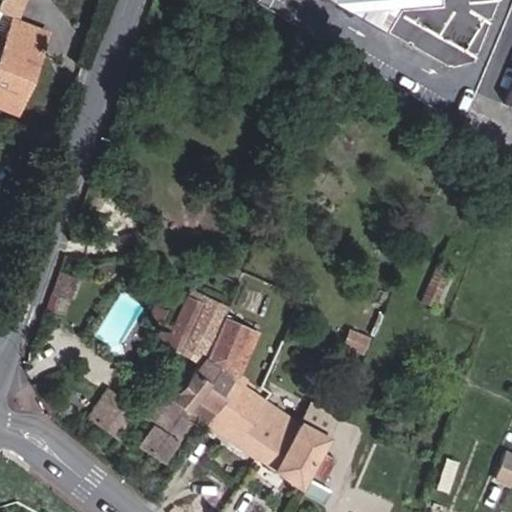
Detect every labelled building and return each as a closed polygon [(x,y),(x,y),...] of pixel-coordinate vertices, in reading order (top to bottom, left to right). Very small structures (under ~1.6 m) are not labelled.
[(0,0),(0,12),(12,18),(19,0),(0,0)] [(36,49),(27,46),(33,32),(9,22),(0,42),(0,98),(13,104),(21,85),(16,83),(21,71),(26,73),(36,49)] [(27,46),(36,49),(42,36),(33,32),(27,46)] [(0,109),(9,113),(13,104),(0,98),(0,109)] [(422,300),(437,307),(452,272),(437,265),(422,300)] [(232,380),(212,365),(227,324),(220,321),(225,310),(198,297),(192,309),(182,304),(171,329),(161,324),(153,341),(195,362),(185,376),(145,429),(172,450),(191,423),(199,428),(232,380)] [(256,468),(275,442),(255,424),(265,410),(245,394),(250,387),(238,379),(255,337),(227,324),(212,365),(232,380),(199,428),(256,468)] [(130,417),(145,429),(185,376),(169,364),(130,417)] [(85,417),(107,435),(123,416),(101,397),(85,417)] [(256,468),(294,495),(324,446),(294,424),(290,428),(265,410),(255,424),(275,442),(256,468)] [(131,448),(158,468),(172,450),(145,429),(131,448)] [(490,497),(506,503),(511,486),(511,475),(500,471),(490,497)] [(304,507),(313,511),(326,511),(332,502),(312,491),(304,507)]
